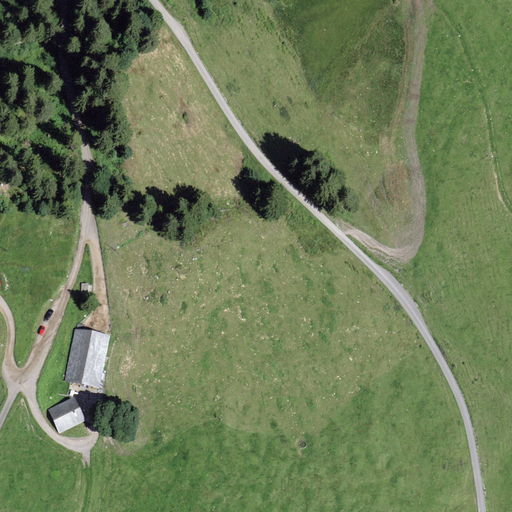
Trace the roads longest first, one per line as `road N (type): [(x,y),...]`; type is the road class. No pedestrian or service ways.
road 1 (unclassified): [(486,511),(473,431),(447,362),(386,277),(261,158),(157,0)]
road 2 (unclassified): [(62,0),(84,126),(84,238),(66,294),(18,386)]
